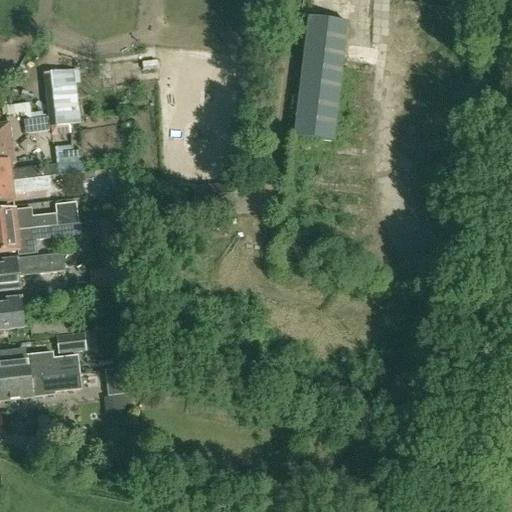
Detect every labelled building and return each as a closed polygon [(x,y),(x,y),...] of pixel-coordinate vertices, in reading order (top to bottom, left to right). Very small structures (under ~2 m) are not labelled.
[(296,138),(336,143),(351,23),(311,18),(296,138)] [(80,126),(76,84),(79,84),(78,75),(74,75),(74,72),(51,74),(51,86),(45,88),(49,129),(80,126)] [(0,184),(34,180),(33,173),(26,174),(26,170),(13,171),(7,126),(0,127),(0,184)] [(83,150),(58,155),(62,180),(88,176),(83,150)] [(0,204),(14,203),(13,194),(49,190),(48,178),(34,180),(0,184),(0,204)] [(111,197),(109,178),(86,181),(88,200),(111,197)] [(234,208),(233,185),(192,188),(194,211),(234,208)] [(32,210),(15,212),(0,213),(0,234),(59,228),(57,215),(33,218),(32,210)] [(120,249),(117,223),(99,224),(102,250),(120,249)] [(36,242),(69,238),(68,227),(59,228),(0,234),(0,254),(18,253),(19,257),(37,255),(36,242)] [(0,293),(21,291),(19,278),(65,273),(63,256),(2,263),(3,267),(0,267),(0,293)] [(275,267),(273,277),(297,281),(299,271),(275,267)] [(116,287),(115,271),(106,271),(107,288),(116,287)] [(332,288),(367,294),(369,281),(334,275),(332,288)] [(0,306),(0,332),(25,330),(23,310),(39,308),(38,298),(7,302),(7,305),(0,306)] [(280,330),(280,321),(261,320),(261,330),(280,330)] [(48,325),(30,327),(31,338),(72,334),(70,321),(48,323),(48,325)] [(83,336),(57,339),(59,356),(86,353),(83,336)] [(0,383),(79,375),(77,358),(53,360),(52,355),(26,357),(26,363),(6,365),(6,370),(0,370),(0,383)] [(108,398),(128,395),(124,371),(104,374),(108,398)] [(54,395),(54,393),(81,390),(79,375),(0,383),(0,397),(9,396),(10,402),(33,399),(33,397),(54,395)] [(147,477),(145,467),(144,467),(130,469),(132,479),(143,477),(147,477)]
